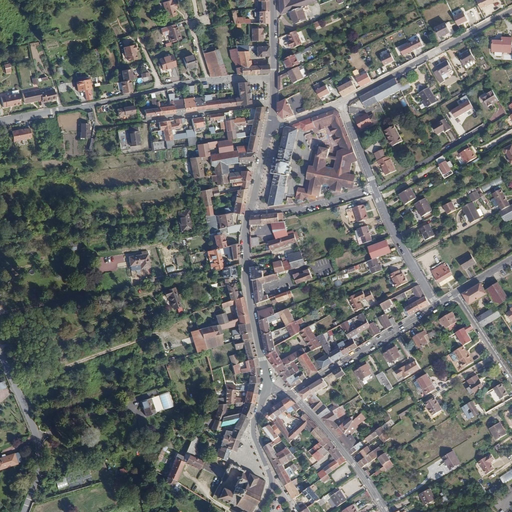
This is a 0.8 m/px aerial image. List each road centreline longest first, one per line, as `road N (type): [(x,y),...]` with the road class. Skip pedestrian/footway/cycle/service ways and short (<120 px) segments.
road 1 (residential): [(0,122),(195,81),(273,78)]
road 2 (residential): [(511,11),(341,102)]
road 3 (tertiary): [(250,208),(245,274),(265,386)]
road 4 (residential): [(437,304),(291,394)]
road 5 (residential): [(0,353),(36,442),(23,511)]
road 6 (track): [(0,353),(153,293)]
road 7 (tertiary): [(384,511),(291,394)]
road 8 (track): [(15,385),(150,335)]
road 9 (residential): [(374,186),(437,304)]
road 10 (tertiary): [(265,386),(253,435),(270,486),(258,511)]
road 11 (residential): [(250,208),(299,208),(374,186)]
road 12 (track): [(0,315),(86,288),(105,262)]
